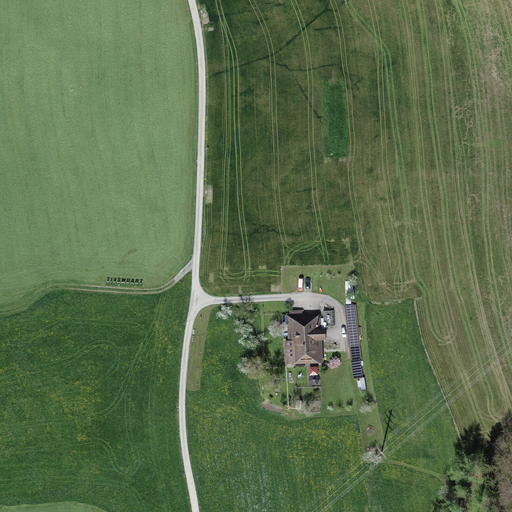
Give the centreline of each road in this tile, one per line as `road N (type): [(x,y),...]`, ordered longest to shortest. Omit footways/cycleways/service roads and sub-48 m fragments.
road 1 (unclassified): [(189,0),(200,44),(202,139),(196,284),(183,362),(183,446),(195,511)]
road 2 (track): [(194,300),(310,296),(343,313)]
